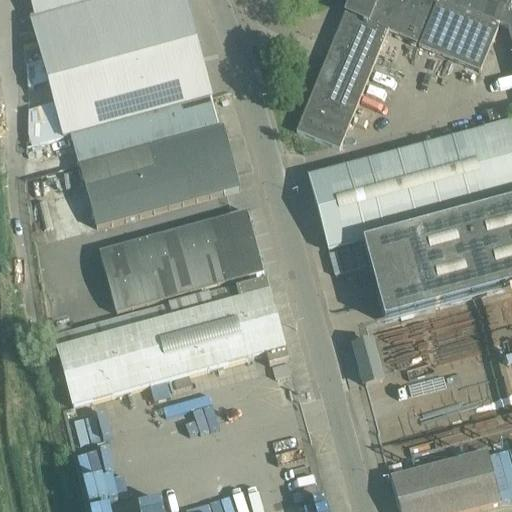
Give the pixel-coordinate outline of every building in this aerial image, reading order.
[(29,0),(35,19),(104,0),(29,0)] [(63,141),(71,139),(211,101),(182,0),(104,0),(35,19),(30,20),(63,141)] [(511,0),(358,0),(352,16),(348,14),(298,136),(341,153),(389,35),(421,48),(420,50),(481,75),(499,32),(496,31),(498,26),(505,29),(511,53),(511,105),(483,113),(487,128),(511,121),(511,0)] [(426,76),(445,84),(454,64),(435,56),(426,76)] [(383,116),(390,104),(371,93),(364,106),(383,116)] [(219,131),(211,101),(71,139),(79,170),(219,131)] [(511,290),(511,126),(310,182),(329,254),(363,244),(385,325),(511,290)] [(223,130),(219,131),(79,170),(96,231),(240,192),(223,130)] [(99,256),(116,317),(248,280),(248,281),(264,276),(246,215),(99,256)] [(269,369),(287,364),(265,283),(234,292),(238,304),(230,306),(227,293),(53,343),(72,413),(172,385),(175,396),(191,391),(188,381),(266,359),(269,369)] [(356,348),(367,389),(382,384),(371,344),(356,348)] [(176,427),(206,420),(201,398),(170,406),(176,427)] [(511,454),(501,455),(502,477),(511,476),(511,454)] [(391,483),(399,511),(471,511),(501,504),(488,456),(391,483)] [(92,483),(108,478),(101,458),(85,463),(92,483)]
